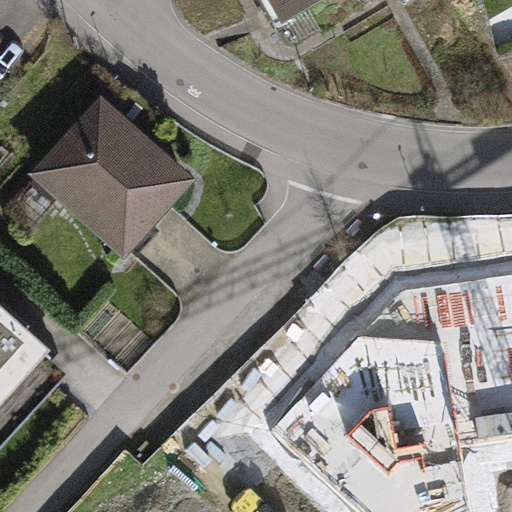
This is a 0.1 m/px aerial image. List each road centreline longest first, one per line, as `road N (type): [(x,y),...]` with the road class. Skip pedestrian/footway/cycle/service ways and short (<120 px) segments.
road 1 (residential): [(374,149),(34,511)]
road 2 (residential): [(110,1),(182,63),(259,109),(374,149)]
road 3 (residential): [(374,149),(511,159)]
